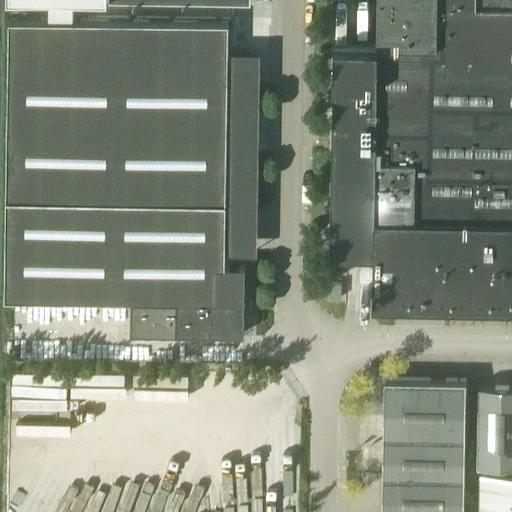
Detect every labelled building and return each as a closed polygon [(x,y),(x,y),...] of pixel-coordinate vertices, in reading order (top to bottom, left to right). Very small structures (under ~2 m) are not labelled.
[(334,44),(330,253),(361,253),(374,254),(373,276),(373,304),(392,304),(511,305),(511,6),(476,6),(476,0),(378,0),(377,42),(377,45),(334,44)] [(229,21),(9,18),(5,298),(132,300),(132,331),(244,333),(245,265),(225,264),(229,21)] [(342,259),(330,259),(330,276),(342,276),(342,259)] [(341,283),(330,283),(330,297),(341,297),(341,283)] [(384,378),(383,435),(466,436),(467,379),(384,378)] [(511,385),(478,385),(477,465),(511,465),(511,385)] [(465,476),(466,436),(383,435),(383,475),(465,476)] [(511,511),(511,469),(481,469),(480,511),(511,511)] [(383,475),(382,511),(464,511),(465,476),(383,475)]
